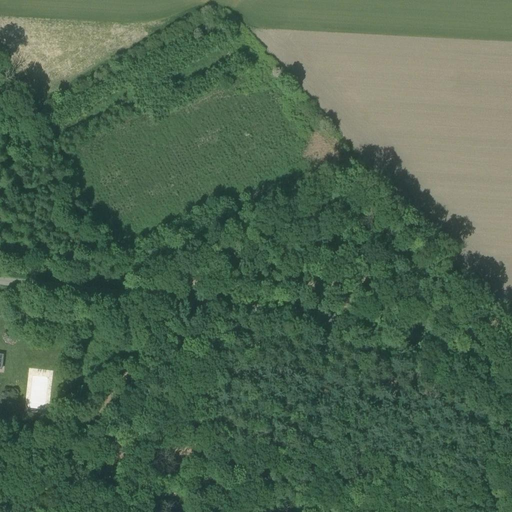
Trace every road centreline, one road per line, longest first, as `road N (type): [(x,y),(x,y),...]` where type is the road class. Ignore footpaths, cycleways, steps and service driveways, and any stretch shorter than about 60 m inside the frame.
road 1 (residential): [(511,391),(459,357),(377,325),(0,284)]
road 2 (track): [(180,303),(83,432)]
